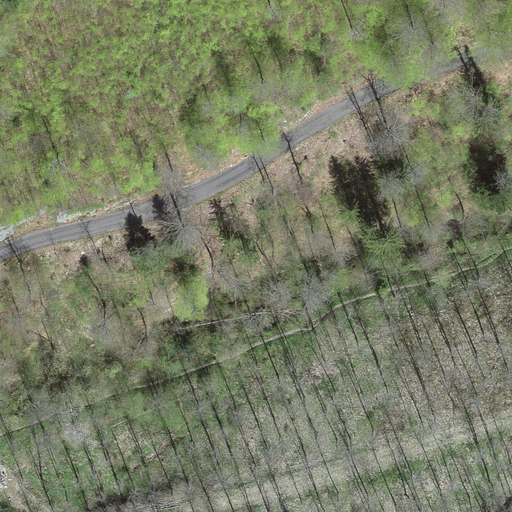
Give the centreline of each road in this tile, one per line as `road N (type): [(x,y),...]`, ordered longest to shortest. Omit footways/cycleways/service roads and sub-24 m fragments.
road 1 (unclassified): [(0,252),(170,204),(394,84),(511,58)]
road 2 (track): [(511,416),(208,511)]
